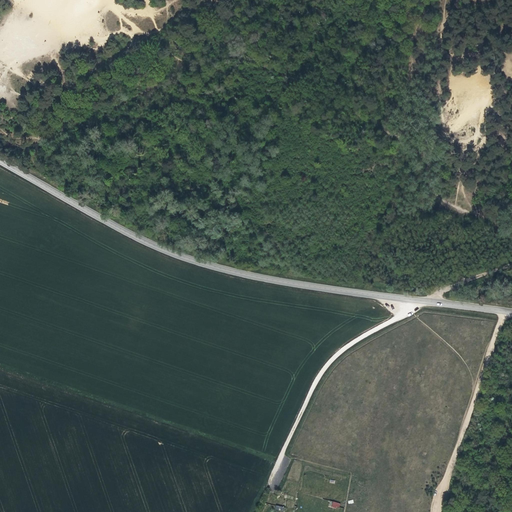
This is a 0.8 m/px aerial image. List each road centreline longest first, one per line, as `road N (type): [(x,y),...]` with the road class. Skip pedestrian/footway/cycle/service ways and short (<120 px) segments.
road 1 (tertiary): [(511,312),(282,281),(192,260),(0,160)]
road 2 (track): [(270,481),(334,356),(423,300),(511,264)]
road 3 (track): [(503,310),(435,511)]
